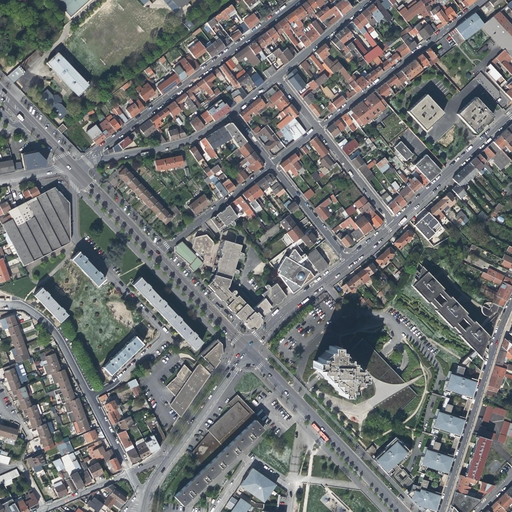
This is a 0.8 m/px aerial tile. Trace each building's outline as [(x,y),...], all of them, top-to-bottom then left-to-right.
[(57,0),(55,2),(69,18),(89,0),(57,0)] [(149,0),(168,0),(178,11),(190,0),(146,0),(148,2),(149,0)] [(160,0),(174,15),(178,11),(168,0),(160,0)] [(314,9),(317,6),(312,0),(308,0),(305,2),(312,10),(314,14),(316,12),(314,9)] [(328,11),(326,7),(322,10),(319,7),(323,4),(320,0),(312,0),(317,6),(321,12),(323,14),(328,11)] [(324,1),(325,0),(320,0),(323,4),(326,7),(328,11),(334,6),(331,4),(331,3),(328,6),(324,1)] [(352,8),(345,0),(342,0),(339,2),(337,0),(336,0),(334,2),(331,4),(334,6),(342,17),(349,11),(352,8)] [(405,22),(417,13),(423,7),(420,0),(416,3),(415,1),(405,10),(406,11),(400,16),(405,22)] [(419,0),(420,0),(423,7),(428,17),(432,14),(430,11),(427,5),(435,2),(434,0),(419,0)] [(434,0),(435,2),(437,6),(439,9),(440,8),(450,0),(434,0)] [(485,14),(502,0),(491,0),(481,8),(485,14)] [(391,19),(376,1),(372,4),(383,18),(389,25),(390,24),(388,21),(391,19)] [(316,16),(314,14),(312,10),(305,2),(300,7),(308,18),(311,16),(315,21),(318,19),(316,16)] [(381,20),(383,18),(372,4),(369,7),(366,9),(373,18),(368,23),(371,26),(375,23),(380,19),(381,20)] [(401,4),(398,7),(395,9),(398,13),(400,16),(406,11),(405,10),(401,4)] [(230,5),(222,11),(226,16),(234,10),(230,5)] [(333,15),(335,17),(335,18),(334,19),(337,21),(342,17),(334,6),(328,11),(323,14),(318,19),(315,21),(312,23),(310,24),(319,36),(324,32),(317,23),(320,20),(328,29),(332,25),(332,21),(328,24),(328,23),(326,20),(333,15)] [(443,25),(448,21),(439,9),(437,6),(430,11),(432,14),(432,16),(435,14),(443,25)] [(303,22),(308,18),(300,7),(292,12),(298,20),(300,23),(301,22),(302,21),(303,22)] [(426,18),(428,17),(423,7),(417,13),(418,14),(422,12),(426,18)] [(441,9),(440,8),(439,9),(448,21),(455,15),(449,8),(446,10),(444,8),(441,10),(441,9)] [(373,18),(366,9),(363,11),(360,14),(368,23),(373,18)] [(236,12),(234,10),(226,16),(228,18),(236,12)] [(226,16),(222,11),(214,17),(217,22),(218,22),(224,18),(225,19),(226,20),(228,18),(226,16)] [(257,12),(254,15),(258,20),(259,22),(262,19),(257,12)] [(295,23),(298,28),(302,25),(300,23),(298,20),(292,12),(283,19),(289,26),(290,28),(292,31),(294,30),(291,27),(293,25),(291,22),(292,20),(295,23)] [(479,29),(480,27),(483,25),(474,13),(464,21),(470,29),(473,33),(477,30),(472,23),(474,22),(479,29)] [(511,27),(500,15),(498,13),(492,18),(511,39),(511,27)] [(252,24),(258,20),(254,15),(253,14),(243,21),(249,29),(253,26),(252,24)] [(363,26),(368,23),(360,14),(357,17),(354,19),(368,35),(374,30),(373,29),(371,26),(367,30),(363,26)] [(213,26),(217,22),(214,17),(206,23),(216,36),(225,48),(229,44),(221,33),(222,32),(221,31),(220,32),(219,30),(217,32),(213,26)] [(183,22),(190,29),(194,25),(187,18),(183,22)] [(511,39),(492,18),(483,25),(480,27),(503,51),(507,55),(511,61),(511,60),(511,39)] [(291,36),(287,31),(286,29),(289,26),(283,19),(277,24),(283,31),(289,38),(295,47),(298,44),(292,35),(291,36)] [(368,35),(354,19),(351,22),(349,24),(354,30),(356,28),(360,32),(366,39),(365,40),(373,50),(367,55),(355,40),(350,44),(361,56),(367,63),(370,60),(372,59),(381,53),(382,52),(379,48),(368,35)] [(417,32),(423,40),(433,33),(429,27),(424,20),(421,22),(423,26),(425,24),(427,26),(422,29),(418,24),(411,29),(411,30),(414,34),(417,32)] [(460,37),(470,29),(464,21),(454,29),(457,33),(460,37)] [(279,35),(283,31),(277,24),(271,28),(278,37),(282,42),(283,43),(285,41),(279,35)] [(311,30),(304,35),(310,43),(319,36),(310,24),(308,26),(311,30)] [(393,30),(397,35),(400,38),(404,35),(408,32),(411,30),(411,29),(407,24),(405,26),(407,28),(401,33),(396,27),(393,30)] [(433,24),(429,27),(433,33),(441,26),(440,24),(435,27),(433,24)] [(236,29),(237,30),(241,35),(247,31),(242,25),(236,29)] [(296,29),(294,30),(292,31),(295,34),(300,30),(304,27),(302,25),(298,28),(296,29)] [(275,39),(278,37),(271,28),(265,33),(272,42),(276,46),(277,48),(283,44),(283,43),(282,42),(278,45),(275,42),(276,41),(275,39)] [(355,40),(344,28),(336,35),(341,42),(343,44),(347,40),(348,42),(344,45),(346,47),(350,44),(355,40)] [(463,41),(473,33),(470,29),(460,37),(463,41)] [(232,42),(241,35),(237,30),(230,36),(230,37),(229,38),(232,42)] [(299,40),(305,48),(310,43),(304,35),(302,32),(300,30),(295,34),(296,37),(299,35),(300,34),(302,37),(299,40)] [(268,45),(272,42),(265,33),(259,37),(271,53),(277,49),(277,48),(276,46),(272,49),(268,45)] [(457,46),(463,41),(460,37),(457,33),(451,38),(457,46)] [(390,46),(400,38),(397,35),(387,43),(390,46)] [(407,39),(404,35),(400,38),(404,43),(410,51),(416,46),(413,41),(412,42),(411,41),(409,42),(410,43),(409,44),(406,40),(407,39)] [(215,40),(211,44),(218,53),(225,48),(216,36),(213,37),(215,40)] [(264,49),(268,55),(271,53),(259,37),(253,42),(262,54),(264,52),(261,49),(263,47),(264,48),(264,49)] [(343,57),(349,53),(345,48),(335,38),(331,41),(339,50),(341,48),(344,51),(340,54),(343,57)] [(195,59),(206,52),(203,47),(199,42),(188,50),(195,59)] [(209,42),(203,47),(206,52),(211,58),(218,53),(211,44),(209,42)] [(264,60),(266,59),(265,58),(262,54),(253,42),(247,46),(254,55),(259,52),(264,60)] [(385,43),(379,48),(382,52),(388,47),(385,43)] [(390,54),(385,58),(387,60),(391,65),(410,51),(404,43),(393,51),(394,52),(391,55),(390,54)] [(327,48),(324,44),(315,52),(325,65),(326,64),(325,62),(328,60),(325,57),(327,55),(324,52),(326,50),(327,48)] [(346,47),(345,48),(349,53),(355,60),(361,56),(350,44),(346,47)] [(434,44),(428,49),(435,57),(441,53),(434,44)] [(259,62),(254,55),(247,46),(244,49),(233,57),(237,62),(245,57),(253,67),(259,62)] [(286,47),(280,52),(288,62),(293,57),(290,53),(286,47)] [(284,65),(288,62),(280,52),(277,49),(271,53),(268,55),(265,58),(266,59),(269,62),(270,64),(275,61),(275,57),(277,55),(284,65)] [(438,61),(435,57),(428,49),(425,52),(430,59),(429,60),(430,61),(427,64),(430,67),(438,61)] [(499,63),(507,55),(503,51),(495,59),(498,62),(499,63)] [(35,52),(20,65),(25,71),(40,57),(35,52)] [(89,85),(58,52),(46,63),(77,96),(82,92),(83,94),(86,91),(84,89),(89,85)] [(383,55),(382,54),(381,53),(372,59),(373,60),(374,62),(383,55)] [(317,60),(312,55),(309,57),(321,71),(323,74),(327,78),(332,74),(329,70),(326,66),(324,68),(325,69),(324,70),(316,61),(317,60)] [(427,64),(424,59),(420,55),(414,60),(420,68),(424,64),(428,69),(430,67),(427,64)] [(188,56),(184,59),(189,65),(193,71),(199,67),(194,61),(193,62),(188,56)] [(177,64),(180,69),(186,77),(193,71),(189,65),(184,59),(177,64)] [(237,70),(230,60),(223,65),(229,72),(231,71),(233,73),(237,70)] [(334,67),(328,60),(325,62),(326,64),(325,65),(326,66),(329,70),(334,67)] [(378,64),(377,65),(382,72),(391,65),(387,60),(380,66),(378,64)] [(420,69),(420,68),(414,60),(400,71),(410,83),(411,82),(409,78),(420,69)] [(305,61),(299,65),(304,70),(306,69),(309,66),(305,61)] [(501,65),(511,76),(511,69),(504,62),(501,65)] [(241,72),(233,78),(236,82),(246,74),(238,64),(236,65),(241,72)] [(371,69),(373,70),(378,76),(382,72),(377,65),(377,64),(371,69)] [(20,65),(7,76),(13,83),(25,73),(25,71),(20,65)] [(231,86),(231,87),(237,82),(236,82),(233,78),(229,72),(223,65),(219,68),(232,85),(231,86)] [(293,70),(306,84),(312,80),(305,71),(304,70),(299,65),(293,70)] [(334,67),(329,70),(332,74),(338,69),(340,68),(337,65),(334,67)] [(499,75),(492,67),(489,65),(486,68),(489,71),(486,74),(493,81),(499,75)] [(266,71),(270,77),(276,72),(272,66),(266,71)] [(155,76),(148,67),(143,71),(150,79),(155,76)] [(348,85),(356,93),(360,89),(349,77),(340,68),(338,69),(350,83),(348,85)] [(175,73),(177,76),(180,81),(186,77),(180,69),(175,73)] [(313,76),(307,70),(305,71),(312,80),(317,86),(327,78),(323,74),(320,76),(315,80),(312,77),(313,76)] [(378,76),(373,70),(366,75),(363,71),(359,74),(360,75),(361,77),(362,78),(367,84),(378,76)] [(408,85),(410,83),(400,71),(394,76),(400,84),(404,81),(408,85)] [(497,92),(497,91),(481,72),(475,78),(485,89),(495,100),(498,98),(498,96),(498,93),(497,92)] [(214,78),(211,74),(202,80),(209,89),(210,88),(210,87),(211,86),(209,83),(210,82),(212,81),(211,80),(214,78)] [(251,81),(246,74),(236,82),(237,82),(240,87),(245,82),(247,81),(249,84),(250,85),(252,89),(255,87),(251,81)] [(352,74),(349,77),(360,89),(367,84),(362,78),(361,77),(357,80),(356,79),(352,74)] [(158,90),(161,95),(180,81),(177,76),(158,90)] [(397,88),(392,93),(394,95),(403,88),(402,86),(400,84),(394,76),(384,83),(388,88),(393,83),(397,88)] [(208,103),(215,96),(212,93),(209,89),(202,80),(195,86),(199,91),(201,89),(202,88),(210,98),(207,100),(208,101),(207,102),(208,103)] [(307,90),(300,96),(302,99),(317,86),(312,80),(306,84),(304,86),(307,90)] [(130,81),(122,87),(124,90),(132,84),(130,81)] [(242,101),(247,96),(240,87),(237,82),(231,87),(233,89),(234,88),(233,87),(235,86),(238,90),(236,91),(230,96),(237,105),(242,101)] [(135,89),(144,101),(149,98),(154,93),(147,83),(140,88),(139,86),(135,89)] [(390,93),(391,94),(393,96),(394,95),(392,93),(388,88),(384,83),(374,91),(382,99),(390,93)] [(193,97),(200,92),(199,91),(195,86),(184,94),(197,111),(202,107),(204,105),(202,104),(199,106),(197,102),(198,101),(197,100),(195,101),(193,97)] [(318,88),(317,86),(302,99),(307,106),(315,99),(311,94),(318,88)] [(53,98),(51,94),(46,88),(37,97),(59,120),(68,112),(60,103),(56,102),(54,104),(51,100),(53,98)] [(322,93),(329,101),(335,109),(345,101),(340,95),(339,96),(337,94),(332,98),(326,90),(322,93)] [(263,95),(270,104),(282,94),(279,91),(276,93),(275,92),(270,95),(272,97),(270,99),(267,95),(270,93),(268,91),(263,95)] [(382,99),(374,91),(367,97),(364,99),(371,108),(370,108),(375,116),(388,106),(385,103),(383,100),(382,99)] [(57,94),(51,94),(53,98),(51,100),(54,104),(56,102),(60,103),(61,98),(57,94)] [(193,114),(197,111),(184,94),(179,98),(173,102),(181,113),(183,112),(182,111),(184,109),(181,105),(184,102),(193,114)] [(276,103),(282,111),(290,104),(282,94),(270,104),(269,105),(271,108),(276,103)] [(391,94),(383,100),(385,103),(393,96),(391,94)] [(406,112),(424,130),(434,121),(442,113),(425,94),(406,112)] [(483,126),(493,117),(475,97),(456,114),(459,118),(460,119),(462,121),(474,134),(483,126)] [(255,101),(250,105),(258,113),(258,114),(263,111),(261,109),(265,106),(264,106),(266,105),(260,98),(255,101)] [(315,99),(307,106),(317,118),(321,111),(314,103),(317,100),(315,99)] [(369,112),(373,117),(374,116),(375,116),(370,108),(371,108),(364,99),(362,100),(361,102),(366,109),(365,109),(368,113),(369,112)] [(134,116),(139,112),(133,103),(131,100),(130,101),(129,102),(132,105),(131,106),(126,111),(131,118),(134,116)] [(138,100),(133,103),(139,112),(144,108),(138,100)] [(227,104),(231,110),(235,106),(231,100),(227,104)] [(220,119),(223,116),(228,112),(220,101),(212,108),(208,103),(204,105),(202,107),(206,112),(212,120),(214,122),(218,120),(220,119)] [(326,107),(330,113),(335,109),(329,101),(326,102),(329,105),(326,107)] [(183,116),(181,113),(173,102),(171,104),(165,108),(169,113),(169,114),(172,117),(178,113),(181,117),(183,116)] [(354,122),(356,124),(359,128),(373,117),(369,112),(368,113),(365,109),(366,109),(361,102),(346,113),(350,118),(354,122)] [(276,126),(280,130),(293,118),(298,114),(290,104),(282,111),(278,114),(281,118),(287,113),(288,115),(285,118),(285,120),(284,121),(283,120),(276,126)] [(258,113),(250,105),(239,115),(245,123),(249,120),(252,118),(249,114),(252,113),(254,116),(258,113)] [(162,119),(169,114),(169,113),(165,108),(158,114),(149,120),(155,129),(161,124),(159,121),(160,120),(159,119),(161,118),(162,119)] [(119,110),(118,111),(116,112),(117,113),(118,114),(120,116),(125,123),(128,120),(124,115),(124,116),(119,110)] [(209,122),(212,120),(206,112),(198,119),(203,127),(209,122)] [(348,119),(344,114),(340,118),(344,122),(347,126),(349,129),(351,128),(348,125),(351,123),(348,119)] [(106,119),(108,121),(114,130),(120,127),(123,124),(118,119),(117,120),(118,120),(116,122),(112,117),(111,115),(106,119)] [(201,130),(204,128),(203,127),(198,119),(197,118),(189,124),(196,133),(201,130)] [(290,144),(305,132),(293,118),(280,130),(279,130),(290,144)] [(156,129),(155,129),(149,120),(143,125),(138,128),(145,138),(156,129)] [(339,132),(344,128),(341,124),(337,120),(332,124),(339,132)] [(108,121),(98,129),(105,138),(110,134),(114,130),(108,121)] [(239,147),(245,142),(238,133),(231,124),(228,123),(223,127),(231,137),(239,147)] [(62,124),(56,129),(61,134),(67,129),(62,124)] [(340,134),(339,132),(332,124),(326,129),(334,139),(340,134)] [(86,132),(96,145),(98,143),(105,138),(98,129),(97,127),(96,125),(86,132)] [(264,145),(268,151),(280,141),(274,135),(266,125),(255,134),(257,137),(263,132),(268,138),(270,141),(264,145)] [(231,137),(223,127),(220,129),(217,130),(216,131),(208,136),(204,138),(212,149),(231,137)] [(178,141),(187,138),(180,129),(168,132),(171,143),(178,141)] [(511,136),(506,129),(503,132),(499,136),(506,143),(510,139),(511,141),(511,136)] [(155,136),(162,145),(167,144),(160,134),(159,133),(155,136)] [(511,150),(511,149),(506,143),(499,136),(495,139),(492,142),(502,152),(506,148),(510,152),(511,150)] [(132,143),(127,137),(123,139),(114,146),(118,152),(120,152),(132,143)] [(309,142),(321,157),(322,157),(328,153),(315,137),(309,142)] [(212,149),(204,138),(202,140),(200,141),(206,149),(205,150),(211,158),(216,154),(212,149)] [(366,153),(367,155),(368,153),(376,148),(368,138),(363,142),(366,146),(368,144),(371,149),(366,153)] [(344,139),(338,144),(341,148),(348,143),(346,141),(344,139)] [(353,139),(348,143),(350,147),(344,152),(346,155),(358,145),(353,139)] [(400,141),(393,147),(405,161),(412,155),(400,141)] [(244,152),(247,156),(253,152),(248,146),(245,142),(239,147),(234,151),(238,156),(244,152)] [(510,160),(502,152),(492,142),(487,147),(504,166),(510,160)] [(348,143),(341,148),(344,152),(350,147),(348,143)] [(196,161),(200,159),(197,155),(199,154),(194,147),(189,150),(196,161)] [(500,170),(504,166),(487,147),(485,149),(482,151),(490,159),(500,170)] [(36,154),(34,152),(30,149),(30,148),(24,154),(21,154),(23,168),(28,168),(27,167),(29,166),(31,166),(31,167),(32,167),(32,168),(33,168),(34,168),(35,168),(35,167),(35,166),(38,166),(41,165),(42,165),(43,165),(43,164),(43,163),(43,162),(43,161),(36,154)] [(28,168),(23,168),(24,170),(42,167),(44,166),(45,164),(45,163),(45,162),(45,161),(44,160),(36,151),(34,152),(36,154),(43,161),(43,162),(43,163),(43,164),(43,165),(42,165),(41,165),(38,166),(35,166),(35,167),(35,168),(34,168),(33,168),(32,168),(32,167),(31,167),(31,166),(29,166),(27,167),(28,168)] [(298,151),(294,154),(297,159),(298,159),(302,156),(298,151)] [(488,161),(490,159),(482,151),(480,153),(488,161)] [(247,161),(250,164),(258,158),(256,156),(253,152),(247,156),(236,165),(233,167),(237,172),(238,173),(241,171),(239,167),(247,161)] [(486,162),(488,161),(480,153),(478,155),(475,158),(483,167),(489,174),(492,171),(487,165),(488,164),(486,162)] [(295,161),(297,159),(294,154),(287,159),(296,171),(300,168),(295,161)] [(418,160),(413,165),(416,168),(421,174),(428,182),(436,175),(440,171),(425,154),(418,160)] [(360,160),(357,156),(354,158),(351,155),(349,157),(349,156),(348,157),(354,165),(360,160)] [(178,156),(171,157),(173,167),(178,166),(178,168),(182,167),(180,156),(178,156)] [(168,158),(163,159),(165,168),(173,167),(171,157),(168,158)] [(323,166),(328,172),(331,170),(337,165),(336,163),(332,166),(331,165),(332,164),(325,157),(320,161),(322,164),(321,165),(322,167),(323,166)] [(387,161),(383,157),(375,164),(381,173),(389,166),(386,162),(387,161)] [(263,165),(258,158),(250,164),(247,167),(249,170),(251,169),(254,172),(263,165)] [(479,170),(483,167),(475,158),(472,160),(469,163),(478,173),(480,175),(482,173),(479,170)] [(156,170),(165,168),(163,159),(158,160),(154,160),(156,170)] [(299,175),(296,171),(287,159),(279,166),(285,173),(290,170),(292,172),(296,178),(299,175)] [(0,172),(1,173),(13,170),(12,163),(11,160),(0,162),(0,172)] [(366,167),(360,160),(354,165),(359,172),(366,167)] [(395,171),(401,165),(396,160),(391,165),(395,171)] [(20,162),(15,163),(12,163),(13,170),(18,170),(21,169),(20,162)] [(226,170),(219,162),(219,163),(216,165),(220,170),(222,172),(223,174),(225,176),(227,179),(234,188),(237,186),(225,171),(226,170)] [(464,168),(472,178),(478,173),(469,163),(467,165),(464,168)] [(120,178),(123,181),(130,174),(125,169),(124,169),(121,165),(116,170),(119,174),(118,175),(120,178)] [(213,175),(220,170),(216,165),(215,166),(213,167),(210,170),(205,174),(208,177),(212,174),(213,175)] [(340,169),(337,165),(331,170),(334,174),(340,169)] [(320,169),(322,172),(323,172),(325,175),(328,172),(323,166),(322,167),(320,169)] [(415,179),(421,186),(422,188),(425,185),(428,182),(421,174),(416,168),(414,170),(415,170),(410,174),(413,177),(415,179)] [(459,173),(458,174),(467,183),(472,178),(464,168),(459,173)] [(322,183),(334,174),(331,170),(328,172),(325,175),(316,182),(321,189),(325,186),(322,183)] [(242,171),(241,171),(238,173),(244,180),(247,177),(245,175),(242,171)] [(239,184),(244,180),(238,173),(237,172),(232,175),(239,184)] [(311,175),(316,182),(325,175),(323,172),(322,172),(318,176),(315,172),(311,175)] [(399,175),(405,183),(413,193),(418,189),(421,186),(415,179),(413,177),(410,180),(409,178),(407,180),(408,181),(407,182),(404,178),(405,177),(401,173),(399,175)] [(489,181),(482,173),(480,175),(487,182),(489,181)] [(136,181),(130,174),(123,181),(126,184),(129,187),(136,181)] [(221,179),(225,176),(223,174),(217,178),(228,193),(234,188),(227,179),(223,182),(221,179)] [(268,174),(263,179),(268,185),(271,182),(275,179),(271,174),(268,174)] [(467,183),(458,174),(455,177),(462,185),(463,186),(467,183)] [(216,189),(222,197),(227,193),(215,177),(213,179),(211,181),(210,180),(209,179),(208,177),(203,180),(207,185),(211,182),(216,189)] [(457,185),(461,189),(463,186),(462,185),(455,177),(452,179),(457,185)] [(269,186),(268,185),(263,179),(257,183),(255,184),(261,192),(269,186)] [(142,187),(136,181),(129,187),(132,190),(135,193),(142,187)] [(270,188),(272,191),(280,185),(277,182),(270,188)] [(326,186),(332,194),(335,197),(340,193),(331,182),(326,186)] [(391,185),(392,187),(396,191),(398,194),(404,202),(410,198),(414,194),(413,193),(405,183),(399,188),(394,182),(391,185)] [(262,193),(261,192),(255,184),(253,186),(247,191),(259,205),(260,208),(263,205),(257,197),(262,193)] [(503,189),(507,193),(510,189),(511,187),(509,184),(503,189)] [(272,191),(275,194),(282,188),(280,185),(272,191)] [(461,189),(457,185),(454,188),(451,190),(460,200),(466,194),(461,189)] [(318,186),(311,191),(314,195),(321,189),(318,186)] [(35,187),(27,191),(31,199),(39,195),(35,187)] [(148,193),(142,187),(135,193),(137,196),(141,200),(148,193)] [(14,227),(5,232),(6,234),(11,244),(16,254),(18,258),(20,261),(21,263),(23,267),(70,242),(69,203),(53,188),(39,195),(31,199),(26,202),(25,203),(33,217),(14,227)] [(285,192),(282,188),(275,194),(278,197),(285,192)] [(212,192),(218,200),(222,197),(216,189),(212,192)] [(307,200),(314,195),(311,191),(310,189),(303,195),(307,200)] [(26,202),(31,199),(27,191),(22,194),(26,202)] [(256,208),(259,205),(247,191),(242,195),(250,206),(251,206),(253,204),(256,208)] [(154,199),(148,193),(141,200),(143,202),(147,206),(154,199)] [(386,193),(380,198),(382,201),(389,196),(387,193),(386,193)] [(446,195),(441,199),(447,205),(454,198),(448,193),(446,195)] [(398,194),(392,200),(399,209),(403,206),(405,203),(404,202),(398,194)] [(3,197),(5,201),(8,206),(12,204),(9,195),(3,197)] [(203,195),(195,201),(201,209),(209,203),(203,195)] [(248,208),(250,206),(242,195),(241,195),(239,197),(248,208)] [(389,196),(382,201),(393,215),(397,211),(399,209),(392,200),(390,197),(389,196)] [(257,220),(248,208),(239,197),(236,199),(230,204),(234,209),(235,208),(235,207),(236,206),(239,210),(241,209),(250,221),(251,220),(253,223),(257,220)] [(362,197),(353,204),(358,210),(367,202),(362,197)] [(328,198),(325,200),(314,209),(316,211),(323,221),(330,215),(324,208),(331,202),(328,198)] [(160,205),(154,199),(147,206),(149,208),(153,212),(160,205)] [(449,207),(447,205),(441,199),(438,203),(434,206),(440,211),(442,209),(445,212),(449,207)] [(290,213),(297,207),(294,203),(293,202),(291,204),(288,200),(283,205),(290,213)] [(0,203),(0,214),(6,212),(10,210),(8,206),(5,201),(0,203)] [(194,214),(201,209),(195,201),(188,207),(194,214)] [(373,210),(370,206),(367,202),(358,210),(363,216),(363,217),(364,218),(367,216),(372,212),(372,211),(373,210)] [(6,212),(9,216),(11,220),(14,227),(33,217),(25,203),(10,210),(6,212)] [(498,204),(492,212),(495,214),(501,206),(498,204)] [(165,211),(160,205),(153,212),(155,215),(158,218),(165,211)] [(351,205),(344,211),(349,217),(356,211),(351,205)] [(173,206),(170,209),(175,214),(179,211),(173,206)] [(430,209),(427,212),(436,221),(443,214),(440,211),(434,206),(430,209)] [(236,217),(231,211),(229,207),(214,218),(213,217),(210,220),(218,230),(220,228),(221,230),(228,223),(231,226),(232,226),(233,226),(233,225),(233,224),(231,221),(236,217)] [(349,217),(344,211),(342,207),(338,209),(344,216),(346,219),(349,217)] [(171,218),(165,211),(158,218),(162,221),(164,224),(171,218)] [(382,222),(372,211),(372,212),(367,216),(371,221),(376,227),(379,225),(382,222)] [(462,220),(466,217),(460,211),(456,215),(462,220)] [(483,221),(488,216),(482,211),(477,216),(483,221)] [(428,241),(433,236),(435,234),(431,229),(438,222),(436,221),(427,212),(420,219),(413,226),(428,241)] [(497,214),(495,214),(492,212),(490,215),(486,219),(490,221),(493,217),(495,217),(497,214)] [(279,222),(287,232),(295,226),(290,220),(287,216),(283,219),(279,222)] [(354,223),(358,228),(360,231),(362,235),(368,230),(371,227),(368,223),(367,221),(364,218),(363,217),(363,216),(354,223)] [(4,230),(5,232),(14,227),(11,220),(7,222),(1,225),(4,230)] [(348,224),(345,220),(339,225),(341,227),(342,229),(348,224)] [(264,228),(267,231),(274,225),(272,222),(264,228)] [(294,242),(300,238),(303,235),(299,230),(295,225),(295,226),(287,232),(284,234),(292,244),(294,242)] [(363,235),(362,235),(360,231),(358,228),(350,234),(355,240),(358,238),(363,235)] [(303,235),(300,238),(303,241),(307,247),(316,240),(313,237),(312,235),(312,234),(309,230),(303,235)] [(405,233),(400,237),(406,243),(413,236),(408,230),(405,233)] [(338,233),(335,236),(345,247),(349,244),(351,242),(345,235),(342,238),(338,233)] [(191,248),(194,250),(198,255),(200,256),(209,253),(213,243),(205,235),(195,237),(191,248)] [(398,249),(406,243),(400,237),(397,240),(393,243),(398,249)] [(324,258),(325,260),(331,267),(335,263),(338,261),(338,259),(324,240),(314,248),(317,253),(320,250),(321,251),(320,252),(322,256),(324,255),(326,257),(324,258)] [(224,241),(215,276),(218,277),(218,278),(218,279),(219,279),(219,280),(224,281),(223,282),(226,283),(227,283),(227,282),(228,279),(230,280),(231,280),(233,273),(237,274),(238,274),(238,273),(238,272),(238,271),(237,271),(234,270),(237,256),(241,257),(242,257),(243,256),(243,255),(242,254),(238,253),(240,246),(239,246),(240,243),(234,241),(234,244),(224,241)] [(174,248),(174,252),(187,263),(188,263),(190,264),(188,266),(193,272),(201,264),(181,242),(174,248)] [(298,260),(304,256),(305,255),(297,246),(294,242),(292,244),(291,245),(289,246),(295,254),(293,255),(294,256),(290,259),(292,262),(293,264),(292,265),(293,268),(305,283),(309,280),(312,278),(306,270),(298,260)] [(387,249),(382,254),(387,259),(394,253),(389,247),(387,249)] [(314,248),(305,256),(315,268),(314,269),(317,274),(327,266),(324,261),(317,253),(314,248)] [(82,256),(78,252),(70,259),(96,287),(104,280),(100,275),(100,274),(99,273),(98,272),(97,272),(85,259),(85,258),(84,257),(83,256),(82,256)] [(380,266),(387,259),(382,254),(379,257),(375,260),(380,266)] [(304,256),(314,269),(315,268),(305,256),(305,255),(304,256)] [(501,259),(506,262),(511,264),(511,259),(503,255),(501,259)] [(368,266),(364,270),(368,276),(376,270),(371,264),(368,266)] [(490,338),(489,337),(486,334),(468,316),(466,314),(458,304),(455,301),(446,292),(442,289),(421,266),(418,273),(415,270),(410,286),(435,312),(443,319),(451,328),(473,351),(477,355),(483,361),(487,349),(490,338)] [(283,282),(287,287),(291,292),(292,293),(299,288),(305,283),(293,268),(291,269),(297,278),(289,284),(286,280),(283,282)] [(8,277),(5,269),(0,270),(0,282),(11,279),(10,277),(8,277)] [(360,272),(356,275),(361,281),(363,285),(371,279),(368,276),(364,270),(360,272)] [(496,293),(484,287),(482,290),(484,291),(505,301),(509,293),(511,287),(493,277),(483,272),(480,277),(499,286),(496,293)] [(495,272),(493,277),(511,287),(511,286),(511,280),(504,277),(495,272)] [(353,278),(349,281),(354,287),(361,281),(356,275),(353,278)] [(211,281),(212,281),(214,283),(215,282),(228,295),(230,294),(226,290),(228,287),(230,280),(228,279),(227,282),(227,283),(226,283),(223,282),(224,281),(219,280),(219,279),(218,279),(218,278),(218,277),(215,276),(214,276),(213,278),(211,281)] [(182,337),(193,349),(201,342),(194,335),(195,334),(193,332),(192,332),(179,319),(180,318),(177,315),(176,316),(164,303),(164,302),(162,300),(161,300),(148,287),(149,287),(147,284),(146,285),(139,278),(132,285),(139,292),(150,304),(168,323),(182,337)] [(260,315),(259,314),(258,314),(257,315),(253,310),(251,311),(237,296),(235,298),(233,296),(235,294),(235,293),(234,291),(233,291),(232,291),(230,294),(228,295),(215,282),(214,283),(212,281),(207,286),(241,321),(242,323),(244,321),(245,323),(244,324),(244,325),(248,330),(253,329),(257,326),(257,323),(259,323),(261,322),(257,317),(258,316),(259,317),(260,315)] [(346,293),(348,291),(354,287),(349,281),(344,284),(341,287),(346,293)] [(357,290),(363,285),(361,281),(354,287),(357,290)] [(475,286),(482,290),(484,287),(485,285),(478,281),(475,286)] [(266,307),(267,308),(270,306),(270,307),(285,296),(275,283),(269,288),(268,286),(267,285),(266,285),(265,285),(265,286),(264,286),(264,287),(265,288),(266,290),(261,294),(263,298),(261,299),(261,300),(261,301),(266,307)] [(357,291),(357,290),(354,287),(348,291),(352,295),(357,291)] [(40,288),(33,295),(33,296),(39,302),(53,317),(59,323),(67,315),(62,311),(63,310),(60,307),(60,308),(47,295),(48,294),(45,291),(44,292),(40,288)] [(493,299),(491,302),(502,307),(505,301),(484,291),(483,294),(486,296),(490,298),(493,299)] [(251,309),(253,310),(257,315),(258,314),(259,314),(260,313),(262,315),(266,312),(268,310),(266,307),(261,301),(261,300),(261,299),(258,302),(251,309)] [(367,301),(366,300),(365,301),(366,302),(371,308),(373,306),(368,300),(367,301)] [(487,309),(494,312),(499,314),(501,310),(502,307),(491,302),(491,303),(489,302),(485,303),(482,306),(487,309)] [(487,309),(482,306),(481,308),(481,309),(481,310),(482,312),(482,313),(483,315),(484,316),(485,316),(487,317),(488,317),(489,316),(494,312),(487,309)] [(0,323),(2,330),(7,329),(15,325),(16,325),(15,323),(15,320),(14,318),(13,318),(11,315),(0,319),(0,323)] [(492,326),(494,327),(496,319),(498,316),(496,315),(489,323),(492,326)] [(7,329),(11,339),(19,335),(20,335),(18,331),(17,331),(17,329),(15,325),(7,329)] [(20,339),(19,335),(11,339),(14,349),(24,345),(22,341),(21,341),(20,339)] [(102,368),(106,372),(109,376),(118,368),(137,350),(142,345),(135,337),(128,343),(127,343),(125,345),(125,346),(112,359),(111,358),(109,360),(109,361),(102,368)] [(502,342),(501,347),(509,354),(511,350),(511,346),(503,339),(502,342)] [(203,366),(210,373),(214,368),(220,360),(218,359),(220,356),(219,346),(214,340),(199,354),(207,362),(203,366)] [(26,350),(24,345),(14,349),(17,356),(14,357),(16,363),(29,359),(26,350)] [(346,357),(342,357),(339,357),(339,350),(335,350),(335,346),(328,345),(328,350),(324,350),(324,357),(317,357),(317,360),(313,360),(313,368),(317,368),(317,371),(324,372),(324,379),(327,379),(327,382),(334,383),(334,389),(338,390),(338,394),(345,394),(345,390),(349,390),(349,383),(356,383),(356,380),(360,380),(361,373),(356,372),(356,369),(349,368),(350,361),(346,361),(346,357)] [(511,357),(509,354),(501,347),(497,357),(495,363),(501,365),(501,364),(504,356),(507,358),(509,360),(511,357)] [(52,349),(43,353),(44,355),(41,356),(44,365),(55,361),(56,361),(55,358),(52,349)] [(477,355),(473,351),(467,358),(471,362),(477,355)] [(57,366),(55,361),(44,365),(43,366),(47,376),(62,370),(60,366),(58,367),(57,366)] [(6,379),(7,382),(19,378),(21,377),(17,367),(16,367),(15,364),(2,368),(3,372),(4,371),(5,375),(2,376),(3,379),(5,378),(6,379)] [(200,369),(196,365),(191,373),(183,364),(176,374),(177,375),(166,385),(175,396),(186,408),(189,404),(198,391),(208,376),(207,376),(210,373),(203,366),(202,367),(200,369)] [(475,386),(477,380),(473,379),(469,377),(462,375),(464,368),(459,366),(458,366),(456,373),(449,371),(443,390),(450,393),(450,391),(464,396),(464,397),(467,398),(470,400),(474,389),(472,389),(473,386),(475,386)] [(511,376),(504,374),(505,369),(500,368),(494,366),(493,369),(492,374),(511,379),(511,376)] [(480,371),(478,369),(476,371),(472,370),(469,377),(473,379),(477,380),(480,371)] [(50,386),(58,383),(66,380),(67,380),(65,375),(64,376),(63,374),(62,370),(47,376),(50,386)] [(487,388),(485,395),(495,399),(497,393),(492,392),(494,388),(498,389),(501,379),(491,376),(487,388)] [(19,378),(7,382),(8,386),(9,386),(10,388),(11,391),(22,387),(19,378)] [(136,398),(137,398),(143,395),(140,390),(136,382),(135,379),(127,383),(136,398)] [(47,398),(57,395),(61,393),(69,390),(70,390),(69,385),(68,386),(67,385),(66,380),(58,383),(60,389),(45,394),(47,398)] [(18,397),(19,400),(27,397),(30,396),(27,386),(22,387),(11,391),(12,395),(15,394),(16,396),(16,398),(18,397)] [(72,393),(71,393),(69,390),(61,393),(65,403),(76,399),(75,394),(74,395),(73,393),(72,393)] [(450,393),(443,390),(441,396),(444,397),(440,409),(443,410),(445,403),(446,403),(450,393)] [(149,407),(143,395),(137,398),(143,410),(149,407)] [(183,412),(186,408),(175,396),(171,402),(169,405),(180,417),(183,412)] [(227,405),(230,408),(236,403),(253,421),(255,419),(256,417),(242,402),(240,400),(236,396),(227,405)] [(22,410),(23,410),(31,407),(27,397),(19,400),(18,400),(19,404),(20,404),(21,406),(22,410)] [(67,413),(72,412),(80,408),(81,408),(80,404),(78,404),(78,402),(76,399),(65,403),(64,403),(63,403),(67,413)] [(106,409),(108,413),(114,409),(118,407),(117,405),(115,406),(113,401),(104,405),(106,409)] [(236,438),(253,421),(236,403),(230,408),(218,420),(208,430),(207,431),(209,433),(205,438),(192,453),(191,454),(203,469),(206,466),(219,453),(236,438)] [(455,436),(458,437),(459,434),(461,427),(460,427),(461,424),(462,424),(465,418),(461,416),(449,412),(452,405),(446,403),(445,403),(443,410),(440,409),(437,408),(431,428),(437,430),(438,428),(452,433),(452,435),(455,436)] [(493,406),(487,404),(482,421),(488,423),(491,412),(505,417),(507,411),(493,407),(493,406)] [(28,416),(29,419),(38,416),(38,415),(34,406),(31,407),(23,410),(25,414),(27,413),(28,416)] [(81,412),(80,408),(72,412),(75,421),(85,418),(83,414),(82,414),(81,412)] [(120,421),(114,409),(108,413),(106,414),(108,418),(112,425),(117,422),(120,421)] [(75,421),(72,412),(67,413),(71,423),(72,423),(75,421)] [(33,429),(35,428),(41,426),(38,416),(29,419),(28,419),(30,423),(31,423),(32,425),(33,429)] [(120,426),(122,431),(124,430),(130,428),(133,426),(129,417),(120,421),(117,422),(119,426),(120,426)] [(86,423),(85,418),(75,421),(72,423),(75,434),(89,429),(86,423)] [(148,430),(151,435),(158,448),(161,444),(165,438),(156,420),(146,426),(148,430)] [(262,430),(253,421),(236,438),(244,447),(251,440),(262,430)] [(511,436),(511,423),(504,421),(500,433),(507,435),(511,436)] [(50,423),(45,424),(48,434),(53,432),(50,423)] [(48,434),(45,424),(41,426),(35,428),(37,432),(38,432),(38,434),(40,437),(48,434)] [(486,428),(481,426),(477,435),(493,440),(495,434),(485,431),(486,428)] [(15,440),(18,431),(14,430),(15,428),(11,427),(10,429),(9,429),(7,428),(5,436),(5,437),(15,440)] [(434,441),(437,430),(431,428),(429,433),(432,434),(428,448),(431,449),(433,441),(434,441)] [(93,430),(83,435),(86,442),(97,438),(95,434),(93,430)] [(129,439),(124,430),(122,431),(116,433),(119,440),(122,446),(123,448),(127,447),(132,445),(130,441),(127,443),(126,440),(129,439)] [(507,435),(500,433),(498,440),(505,442),(507,435)] [(39,440),(40,442),(39,442),(40,445),(42,444),(43,447),(52,444),(48,434),(40,437),(38,438),(39,440)] [(144,442),(145,443),(149,452),(155,450),(158,448),(151,435),(148,437),(150,439),(144,442)] [(468,464),(464,477),(470,479),(476,481),(486,449),(489,440),(477,436),(473,447),(468,464)] [(244,447),(236,438),(219,453),(228,462),(235,455),(244,447)] [(375,457),(372,459),(377,464),(378,463),(380,466),(379,467),(386,474),(392,469),(391,468),(404,456),(405,457),(410,452),(403,445),(402,446),(399,443),(400,442),(396,438),(384,448),(385,449),(384,451),(383,450),(375,457)] [(137,447),(133,448),(139,459),(142,457),(141,456),(145,454),(149,452),(145,443),(143,439),(136,443),(135,444),(137,447)] [(43,452),(48,450),(55,447),(63,443),(62,440),(52,444),(43,447),(42,448),(43,452)] [(95,458),(101,454),(104,453),(103,450),(101,447),(103,446),(100,441),(93,444),(96,449),(92,451),(95,458)] [(450,462),(452,455),(449,454),(437,450),(439,443),(434,441),(433,441),(431,449),(428,448),(425,447),(418,466),(425,468),(426,467),(440,471),(439,473),(442,474),(446,475),(448,469),(450,464),(448,463),(449,461),(450,462)] [(55,447),(60,458),(67,455),(69,455),(63,443),(55,447)] [(136,460),(139,459),(133,448),(132,445),(127,447),(123,448),(125,451),(130,461),(133,462),(136,460)] [(369,453),(367,450),(365,452),(372,459),(375,457),(373,455),(375,452),(375,451),(375,450),(374,449),(369,453)] [(113,471),(119,468),(110,450),(104,453),(101,454),(109,470),(112,469),(113,471)] [(228,462),(219,453),(206,466),(214,475),(221,469),(228,462)] [(9,458),(4,456),(0,455),(0,462),(8,464),(9,458)] [(69,458),(67,455),(60,458),(59,459),(64,468),(69,476),(76,472),(69,458)] [(32,459),(27,461),(30,468),(32,468),(34,474),(38,472),(41,471),(39,467),(45,465),(40,456),(32,459)] [(72,457),(69,458),(76,472),(83,485),(87,483),(91,481),(85,471),(82,473),(75,460),(74,461),(72,457)] [(57,471),(64,468),(59,459),(52,462),(57,471)] [(87,468),(87,469),(92,478),(98,475),(102,473),(97,463),(87,468)] [(214,475),(206,466),(203,469),(190,481),(199,490),(207,483),(214,475)] [(425,468),(418,466),(417,472),(420,473),(416,486),(418,486),(421,479),(422,479),(425,468)] [(0,484),(3,483),(19,476),(16,470),(16,469),(0,475),(0,484)] [(251,469),(239,486),(263,503),(267,497),(265,496),(269,490),(271,491),(275,485),(251,469)] [(407,488),(413,480),(402,470),(395,477),(407,488)] [(76,472),(69,476),(69,477),(76,489),(80,487),(83,485),(76,472)] [(458,480),(456,483),(467,487),(470,479),(464,477),(459,476),(458,480)] [(73,491),(76,489),(69,477),(66,478),(66,480),(67,481),(66,481),(69,487),(66,488),(69,493),(73,491)] [(409,492),(406,495),(417,507),(418,506),(424,508),(428,509),(427,510),(432,511),(434,511),(437,502),(436,502),(437,499),(438,500),(440,493),(437,492),(425,488),(427,481),(422,479),(421,479),(418,486),(416,486),(413,485),(411,490),(409,492)] [(192,497),(199,490),(190,481),(173,498),(182,507),(192,497)] [(61,486),(60,482),(53,485),(55,489),(54,489),(58,498),(64,495),(67,494),(63,485),(61,486)] [(481,482),(478,491),(487,493),(490,490),(492,486),(481,482)] [(467,487),(463,486),(456,483),(455,488),(454,492),(467,496),(480,499),(487,493),(478,491),(478,490),(476,495),(474,494),(466,492),(467,487)] [(111,485),(102,489),(110,495),(122,503),(124,500),(126,498),(114,489),(115,488),(111,485)] [(25,500),(22,501),(24,503),(27,509),(32,506),(38,503),(31,491),(26,493),(27,495),(24,497),(25,500)] [(101,495),(98,491),(89,494),(93,498),(103,505),(106,507),(107,506),(109,508),(112,504),(118,509),(120,506),(121,505),(115,500),(114,501),(109,496),(105,501),(99,497),(101,495)] [(468,511),(472,508),(480,499),(467,496),(454,492),(451,501),(452,501),(451,506),(456,511),(468,511)] [(500,498),(495,502),(506,511),(507,511),(509,510),(506,507),(511,501),(504,493),(500,498)] [(110,495),(109,496),(114,501),(115,500),(121,505),(122,504),(122,503),(110,495)] [(98,511),(103,505),(93,498),(92,500),(91,501),(89,501),(86,505),(95,511),(98,511)] [(231,498),(225,506),(232,511),(233,511),(244,511),(249,505),(241,500),(239,503),(238,502),(231,498)] [(11,511),(17,509),(14,504),(13,501),(11,499),(0,505),(4,511),(11,511)] [(17,509),(18,511),(26,511),(28,511),(27,509),(24,503),(22,501),(22,500),(14,504),(17,509)] [(506,511),(495,502),(491,507),(487,511),(488,511),(506,511)]
